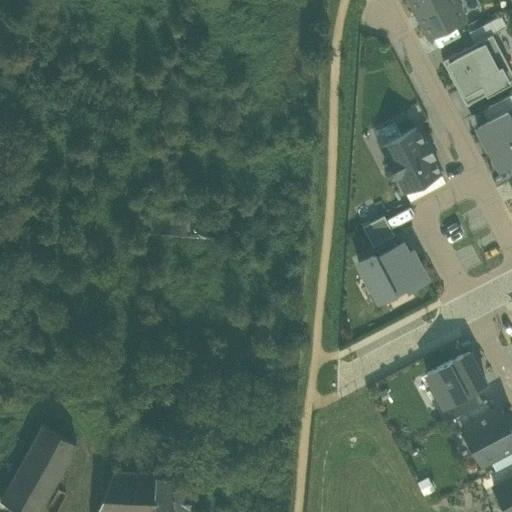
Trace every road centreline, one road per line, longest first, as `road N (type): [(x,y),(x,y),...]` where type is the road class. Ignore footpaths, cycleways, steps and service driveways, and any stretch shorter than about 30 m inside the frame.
road 1 (residential): [(511,239),(390,8)]
road 2 (residential): [(471,303),(309,387)]
